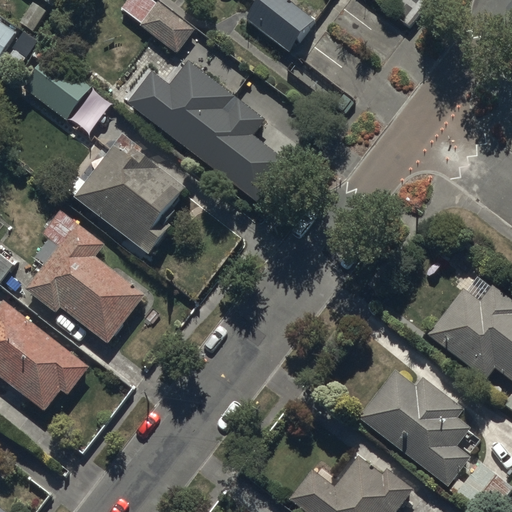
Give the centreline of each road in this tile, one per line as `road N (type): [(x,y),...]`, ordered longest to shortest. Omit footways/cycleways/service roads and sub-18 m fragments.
road 1 (residential): [(124,511),(424,119)]
road 2 (residential): [(424,119),(511,7)]
